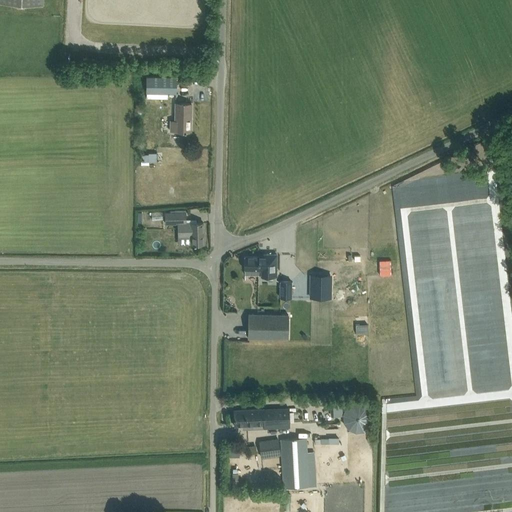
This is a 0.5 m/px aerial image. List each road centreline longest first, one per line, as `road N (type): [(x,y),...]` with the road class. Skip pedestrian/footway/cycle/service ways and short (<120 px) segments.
road 1 (unclassified): [(220,250),(511,115)]
road 2 (unclassified): [(221,0),(220,250)]
road 3 (unclassified): [(212,511),(214,264)]
road 4 (unclassified): [(0,262),(214,264)]
